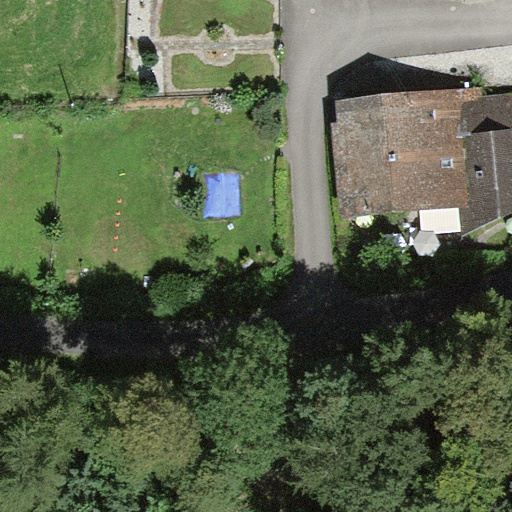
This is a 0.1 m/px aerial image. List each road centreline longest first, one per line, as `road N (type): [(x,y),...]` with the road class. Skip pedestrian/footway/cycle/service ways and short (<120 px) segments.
road 1 (residential): [(0,330),(307,337),(511,289)]
road 2 (track): [(300,102),(307,337)]
road 3 (track): [(275,511),(307,337)]
